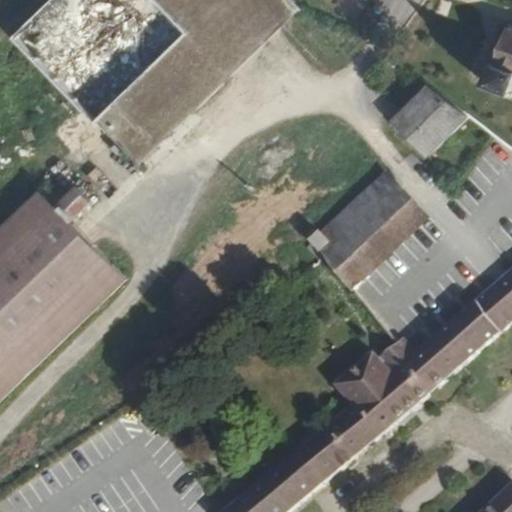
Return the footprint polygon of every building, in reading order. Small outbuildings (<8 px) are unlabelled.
[(37,0),(9,27),(51,73),(132,0),(37,0)] [(132,0),(51,73),(128,158),(149,139),(113,96),(222,0),(132,0)] [(222,0),(113,96),(149,139),(297,6),(291,0),(222,0)] [(511,29),(511,23),(505,23),(504,32),(494,59),(492,58),(489,65),(492,66),(487,78),(485,78),(482,86),(489,88),(490,85),(503,90),(501,92),(509,95),(510,92),(511,92),(511,29)] [(488,133),(448,102),(415,145),(431,159),(428,163),(451,180),(488,133)] [(0,218),(0,251),(51,202),(35,186),(0,218)] [(332,251),(320,262),(339,286),(357,311),(439,237),(396,192),(332,251)] [(51,202),(0,251),(0,366),(108,262),(105,260),(51,202)] [(309,250),(320,262),(332,251),(320,240),(309,250)] [(108,262),(0,366),(0,400),(126,279),(108,262)] [(511,279),(507,273),(488,289),(511,319),(511,279)] [(216,511),(281,511),(387,428),(511,321),(511,319),(488,289),(405,360),(394,347),(387,353),(370,367),(362,359),(327,391),(343,411),(216,511)] [(511,511),(511,488),(508,484),(477,511),(511,511)]
